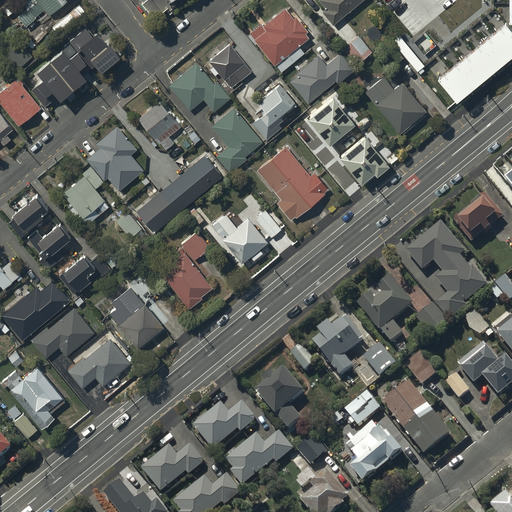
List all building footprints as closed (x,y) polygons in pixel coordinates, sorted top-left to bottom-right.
[(28,5),(18,13),(27,24),(45,9),(49,13),(65,0),(26,0),(25,1),(28,5)] [(321,14),(332,27),(365,0),(320,0),(318,2),(325,11),(321,14)] [(285,10),(263,28),(261,26),(250,35),(251,36),(248,38),(255,46),(256,45),(275,68),(276,67),(282,73),(304,55),(299,48),(309,39),(305,35),(308,32),(297,19),(294,21),(285,10)] [(511,25),(505,17),(438,72),(458,96),(511,50),(511,25)] [(44,75),(32,85),(45,101),(60,89),(62,92),(85,73),(83,70),(97,58),(100,62),(118,48),(108,37),(106,39),(95,25),(91,29),(82,19),(66,32),(77,46),(69,52),(62,43),(36,64),(44,75)] [(32,57),(14,35),(0,46),(0,51),(16,71),(32,57)] [(358,37),(342,51),(355,68),(372,54),(358,37)] [(230,44),(209,61),(225,80),(226,79),(231,86),(250,70),(245,64),(244,63),(245,63),(230,44)] [(298,76),(290,83),(309,105),(352,69),(341,55),(327,67),(319,57),(297,75),(298,76)] [(214,85),(196,64),(168,87),(189,113),(204,101),(214,113),(231,99),(217,83),(214,85)] [(383,76),(364,92),(399,133),(403,130),(404,133),(425,116),(423,114),(425,112),(402,83),(394,89),(383,76)] [(18,80),(0,94),(0,104),(19,128),(42,109),(18,80)] [(253,125),(266,141),(268,140),(269,141),(277,134),(277,133),(282,129),(279,125),(284,122),(282,120),(297,107),(280,86),(260,103),(261,105),(259,106),(262,110),(259,113),(258,112),(255,114),(259,120),(253,125)] [(160,103),(139,121),(160,145),(161,144),(166,151),(174,144),(169,138),(181,128),(160,103)] [(234,109),(211,128),(228,148),(216,158),(231,175),(247,161),(245,158),(263,143),(234,109)] [(0,111),(0,135),(12,126),(0,111)] [(297,122),(291,128),(306,147),(313,141),(297,122)] [(326,124),(312,135),(322,147),(320,149),(345,178),(372,155),(347,127),(336,136),(326,124)] [(100,150),(87,161),(105,182),(108,179),(119,192),(144,172),(143,170),(132,156),(138,151),(118,127),(96,146),(100,150)] [(286,149),(257,172),(281,201),(277,205),(291,221),(295,218),(296,219),(324,196),(323,194),(328,190),(314,174),(310,178),(286,149)] [(205,151),(136,207),(154,230),(224,173),(205,151)] [(91,168),(82,175),(84,177),(83,178),(80,179),(64,192),(65,193),(63,195),(70,205),(67,207),(75,217),(79,215),(83,220),(80,222),(85,228),(109,209),(95,191),(104,183),(91,168)] [(23,190),(8,202),(10,205),(8,207),(10,210),(28,196),(23,190)] [(458,212),(453,216),(472,240),(504,214),(485,191),(481,194),(482,195),(459,214),(458,212)] [(37,192),(13,213),(26,227),(49,206),(37,192)] [(265,207),(255,215),(271,234),(280,226),(265,207)] [(116,218),(130,235),(141,226),(127,209),(116,218)] [(223,218),(218,218),(216,220),(216,223),(213,226),(213,228),(224,241),(222,242),(241,266),(251,258),(254,262),(264,254),(261,251),(268,245),(248,219),(236,228),(227,216),(223,216),(223,218)] [(42,254),(69,232),(58,218),(41,232),(36,226),(26,234),(42,254)] [(441,220),(407,248),(423,268),(434,259),(445,272),(437,278),(448,293),(436,302),(449,319),(468,304),(465,301),(488,282),(474,265),(471,266),(460,252),(464,249),(441,220)] [(198,230),(182,243),(195,259),(210,247),(198,230)] [(18,238),(5,249),(24,273),(38,262),(18,238)] [(64,253),(56,244),(40,257),(48,266),(64,253)] [(84,249),(59,268),(73,287),(77,284),(78,285),(92,275),(88,270),(96,264),(84,249)] [(181,250),(157,268),(189,311),(202,301),(201,299),(213,290),(186,254),(185,255),(181,250)] [(0,262),(0,281),(3,286),(20,272),(10,259),(2,265),(0,262)] [(391,273),(358,301),(380,327),(381,326),(391,339),(403,330),(393,319),(415,301),(391,273)] [(511,297),(511,280),(506,273),(495,281),(510,299),(511,297)] [(36,282),(1,312),(22,336),(70,297),(54,278),(41,288),(36,282)] [(164,329),(131,287),(113,302),(113,303),(112,304),(117,311),(111,315),(138,350),(164,329)] [(434,301),(417,315),(431,333),(449,319),(434,301)] [(489,326),(475,308),(464,317),(478,335),(489,326)] [(48,328),(32,340),(46,359),(60,349),(67,357),(95,335),(75,309),(49,330),(48,328)] [(498,328),(497,329),(511,347),(511,311),(496,325),(498,328)] [(323,331),(313,338),(340,373),(353,363),(344,352),(361,339),(360,338),(363,335),(346,313),(333,323),(329,318),(318,326),(323,331)] [(474,377),(484,370),(499,388),(511,377),(511,356),(506,349),(500,354),(484,336),(459,357),(474,377)] [(83,359),(68,372),(83,390),(96,379),(103,388),(131,364),(110,339),(85,360),(83,359)] [(303,341),(291,351),(306,369),(319,359),(303,341)] [(380,341),(364,355),(380,374),(396,361),(380,341)] [(420,353),(406,364),(422,384),(436,373),(420,353)] [(65,400),(38,367),(24,378),(16,368),(1,380),(1,383),(4,388),(8,385),(12,389),(10,390),(42,429),(56,418),(51,412),(65,400)] [(267,382),(257,390),(277,415),(278,414),(290,429),(302,419),(290,404),(306,392),(286,367),(276,375),(273,371),(264,378),(267,382)] [(456,371),(446,380),(460,397),(470,388),(456,371)] [(410,378),(383,399),(425,451),(451,430),(410,378)] [(381,407),(367,391),(346,410),(353,418),(350,421),(353,424),(356,422),(359,426),(381,407)] [(221,400),(192,423),(213,448),(238,427),(242,430),(255,419),(255,414),(243,399),(229,410),(221,400)] [(27,436),(37,427),(23,412),(14,420),(27,436)] [(352,440),(347,443),(357,454),(353,458),(355,460),(351,464),(363,478),(375,469),(376,470),(389,459),(388,458),(403,446),(387,428),(385,429),(381,424),(378,426),(373,420),(351,439),(352,440)] [(257,431),(226,456),(234,466),(231,469),(243,484),(274,458),(276,461),(293,447),(279,430),(265,441),(257,431)] [(0,462),(13,452),(0,434),(0,462)] [(315,434),(298,448),(311,463),(328,448),(315,434)] [(169,443),(141,465),(161,491),(187,470),(190,473),(203,462),(203,457),(191,442),(177,453),(169,443)] [(299,495),(312,511),(326,511),(328,511),(330,511),(345,501),(343,499),(349,494),(327,467),(317,476),(309,467),(298,476),(300,477),(297,479),(302,485),(309,479),(315,485),(310,490),(308,487),(299,495)] [(213,483),(205,474),(174,498),(182,508),(179,511),(207,511),(222,501),(224,504),(242,490),(228,472),(213,483)] [(121,479),(105,493),(120,511),(168,511),(159,500),(154,504),(145,492),(138,498),(121,479)] [(511,511),(511,483),(490,502),(497,511),(511,511)]
